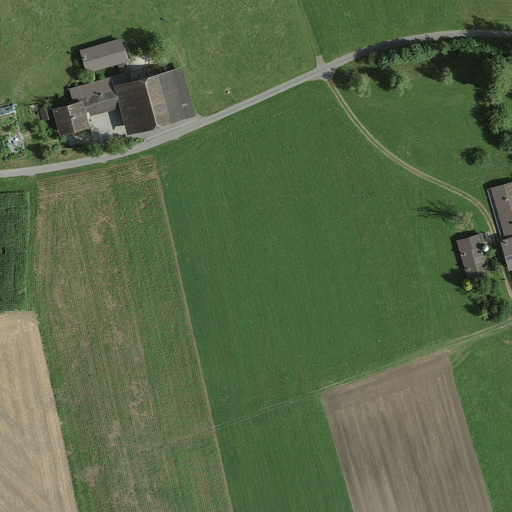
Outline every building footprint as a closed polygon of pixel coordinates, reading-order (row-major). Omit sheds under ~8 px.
[(121,38),(82,50),(89,72),(128,59),(121,38)] [(74,102),(52,108),(59,133),(87,125),(84,112),(122,102),(130,131),(193,114),(180,68),(130,82),(128,73),(70,89),(74,102)] [(50,106),(41,109),(44,120),(53,117),(50,106)] [(511,180),(490,187),(511,262),(511,180)] [(483,235),(461,241),(471,279),(493,274),(483,235)]
